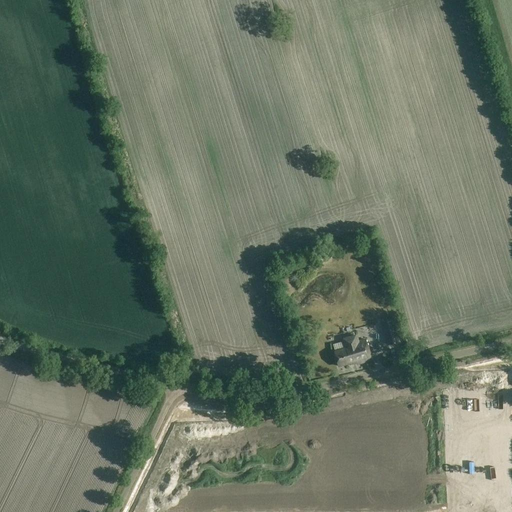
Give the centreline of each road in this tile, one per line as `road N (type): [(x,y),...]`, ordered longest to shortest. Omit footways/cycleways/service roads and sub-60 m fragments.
road 1 (unclassified): [(511,342),(278,396),(176,386)]
road 2 (unclassified): [(176,386),(0,339)]
road 3 (unclassified): [(116,511),(176,386)]
